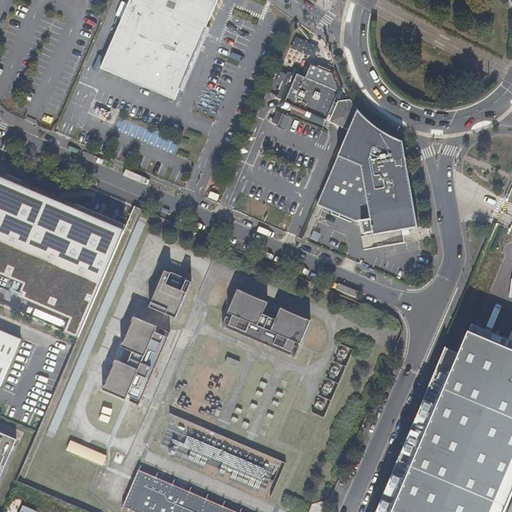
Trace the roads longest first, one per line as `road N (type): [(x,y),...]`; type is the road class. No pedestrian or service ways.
road 1 (residential): [(433,313),(0,131)]
road 2 (tertiary): [(351,511),(433,313)]
road 3 (tertiary): [(433,313),(453,256),(438,176)]
